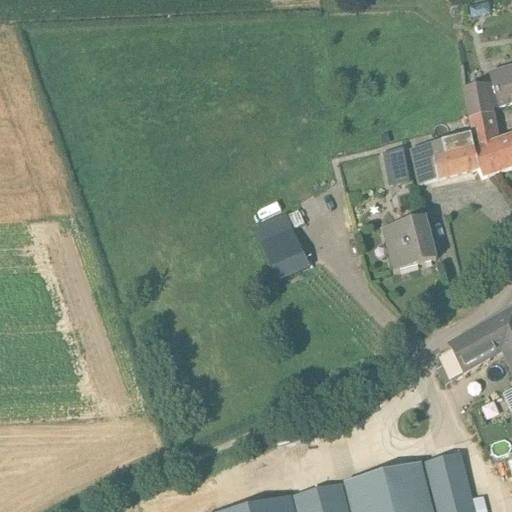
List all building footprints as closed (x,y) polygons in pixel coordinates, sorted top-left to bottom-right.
[(502,110),(511,106),(511,73),(493,79),(495,86),(502,110)] [(284,75),(242,81),(251,142),(293,136),(284,75)] [(502,110),(495,86),(486,88),(491,113),(502,110)] [(463,96),(468,121),(491,115),(491,113),(486,88),(463,92),(463,96)] [(511,171),(511,142),(497,148),(491,115),(468,121),(472,141),(478,174),(482,181),(511,171)] [(418,188),(478,174),(472,141),(412,154),(418,188)] [(388,189),(390,188),(411,184),(405,150),(382,156),(388,189)] [(311,269),(286,214),(253,229),(278,284),(311,269)] [(393,274),(436,263),(425,220),(381,232),(393,274)] [(511,315),(438,357),(444,368),(437,372),(446,387),(500,355),(511,377),(511,392),(503,396),(511,418),(511,315)] [(473,511),(471,502),(460,457),(422,466),(434,511),(473,511)] [(432,511),(421,466),(341,487),(347,511),(432,511)] [(296,511),(346,511),(340,487),(293,499),(296,511)] [(296,511),(293,499),(242,511),(296,511)]
